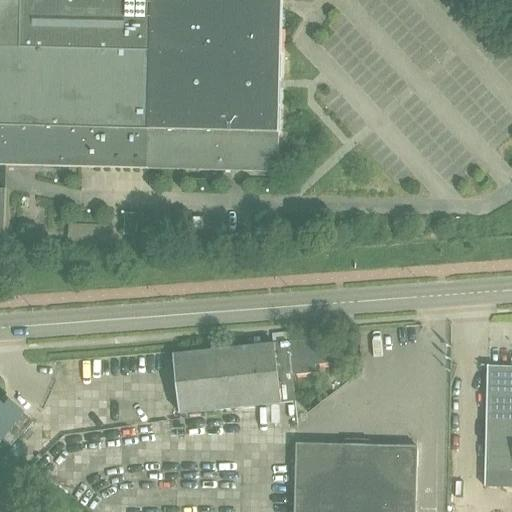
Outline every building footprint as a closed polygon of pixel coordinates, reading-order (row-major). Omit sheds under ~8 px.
[(7,165),(279,172),(282,0),(0,0),(0,235),(5,236),(7,165)] [(152,211),(152,222),(172,223),(172,212),(152,211)] [(137,235),(137,213),(125,213),(125,234),(137,235)] [(108,225),(69,224),(68,247),(107,248),(108,225)] [(328,335),(288,340),(292,374),(315,372),(315,364),(331,362),(328,335)] [(292,374),(288,340),(272,341),(267,342),(175,352),(179,389),(181,411),(294,399),(292,374)] [(511,485),(511,365),(487,365),(484,485),(511,485)] [(0,436),(4,439),(26,412),(18,406),(11,399),(8,402),(5,399),(0,395),(0,436)] [(415,511),(417,446),(356,445),(296,443),(294,511),(415,511)]
